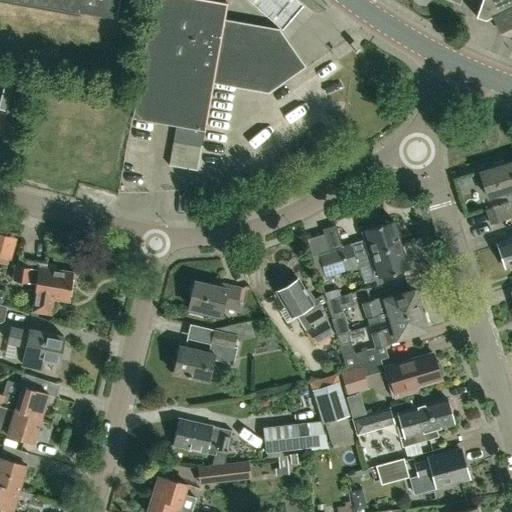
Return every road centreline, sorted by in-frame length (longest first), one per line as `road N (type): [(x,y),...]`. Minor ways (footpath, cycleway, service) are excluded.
road 1 (residential): [(511,449),(416,147)]
road 2 (residential): [(87,511),(158,235)]
road 3 (residential): [(158,235),(191,238),(269,224),(416,147)]
road 4 (residential): [(158,235),(0,195)]
road 5 (secondary): [(458,66),(350,0)]
